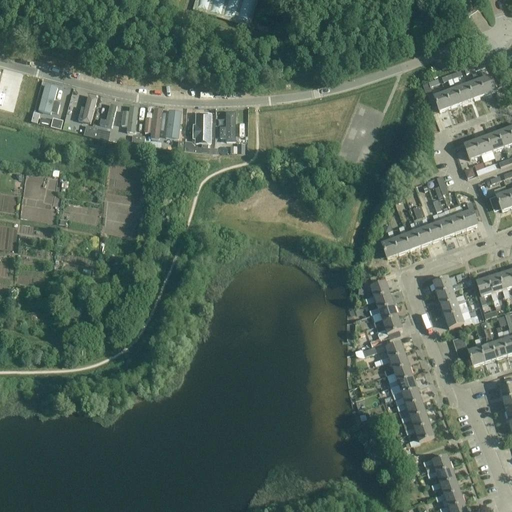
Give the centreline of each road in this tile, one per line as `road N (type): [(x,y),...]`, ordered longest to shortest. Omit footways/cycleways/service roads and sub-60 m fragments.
road 1 (unclassified): [(494,35),(340,88),(255,103),(141,100),(0,64)]
road 2 (residential): [(511,510),(469,403),(449,397),(406,277),(494,244)]
road 3 (residential): [(494,244),(475,195),(460,185),(441,134),(447,132)]
